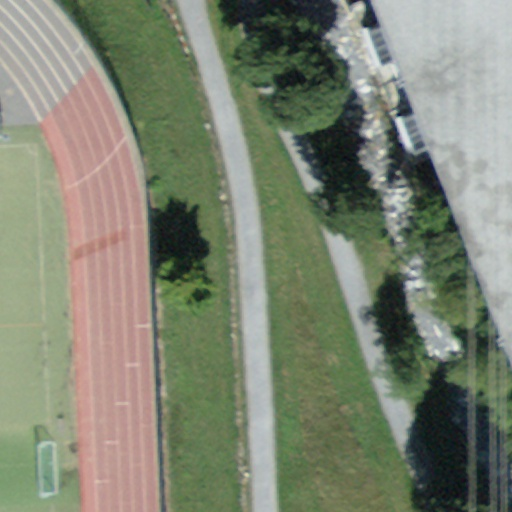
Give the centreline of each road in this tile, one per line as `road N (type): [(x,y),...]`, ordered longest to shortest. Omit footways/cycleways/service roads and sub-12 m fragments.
road 1 (track): [(430,511),(364,372),(307,121),(252,0)]
road 2 (track): [(177,0),(213,104),(264,511)]
